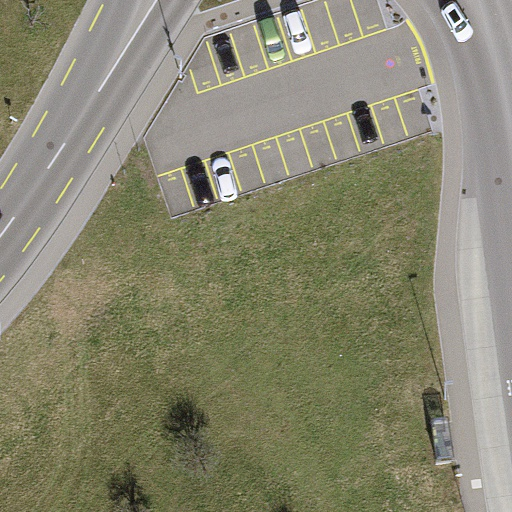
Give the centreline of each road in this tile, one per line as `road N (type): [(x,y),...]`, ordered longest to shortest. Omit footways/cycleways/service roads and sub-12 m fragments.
road 1 (secondary): [(152,0),(81,123),(0,238)]
road 2 (secondary): [(477,0),(511,203)]
